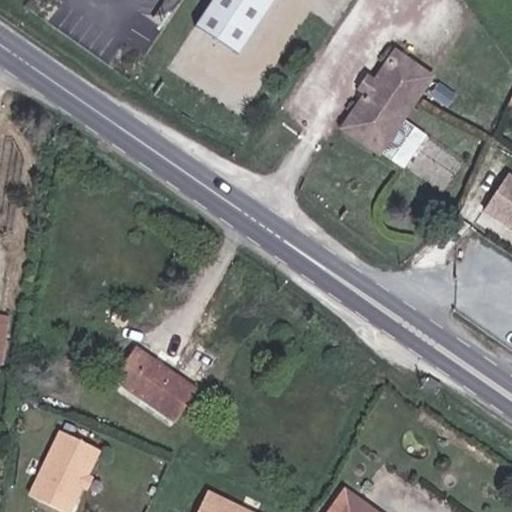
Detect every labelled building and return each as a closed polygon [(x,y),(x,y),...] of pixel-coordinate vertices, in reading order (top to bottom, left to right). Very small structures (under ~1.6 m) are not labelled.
[(225,0),(208,29),(251,56),(285,0),(225,0)] [(400,53),(378,82),(370,93),(345,127),(380,153),(381,151),(404,120),(435,79),(400,53)] [(370,93),(378,82),(371,77),(363,88),(370,93)] [(404,120),(381,151),(405,169),(428,138),(404,120)] [(511,170),(511,171),(485,211),(511,229),(511,170)] [(113,380),(175,424),(197,391),(135,348),(113,380)] [(71,511),(101,451),(62,433),(31,497),(62,511),(71,511)] [(248,511),(210,493),(200,511),(248,511)] [(371,511),(344,493),(330,511),(371,511)]
